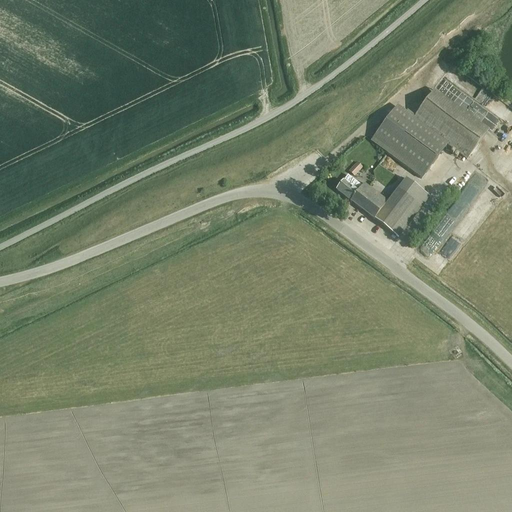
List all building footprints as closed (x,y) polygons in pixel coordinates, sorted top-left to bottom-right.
[(432,79),(447,66),(440,58),(425,72),(432,79)] [(446,146),(466,161),(488,132),(433,92),(411,120),(446,146)] [(420,180),(446,146),(411,120),(395,108),(370,142),(420,180)] [(305,153),(296,159),(299,164),(308,157),(305,153)] [(349,172),(353,177),(362,168),(357,164),(349,172)] [(362,184),(360,186),(346,175),(335,191),(397,239),(429,198),(405,179),(386,203),(362,184)] [(444,246),(450,251),(462,235),(456,230),(444,246)] [(462,269),(486,243),(478,235),(454,261),(462,269)]
